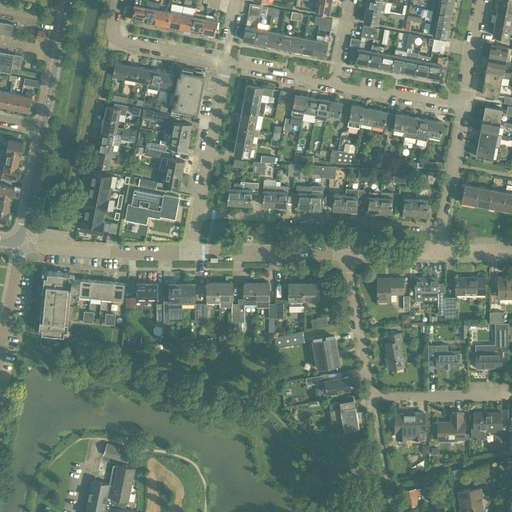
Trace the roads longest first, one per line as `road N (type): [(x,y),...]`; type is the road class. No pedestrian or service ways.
road 1 (residential): [(439,227),(196,213)]
road 2 (residential): [(20,245),(191,252)]
road 3 (residential): [(225,62),(110,41),(118,0)]
road 4 (residential): [(191,252),(345,253)]
road 5 (residential): [(196,213),(225,62)]
road 6 (residential): [(373,397),(345,253)]
road 7 (residential): [(373,397),(505,396)]
road 8 (residential): [(43,128),(67,0)]
road 9 (residential): [(461,109),(333,87)]
road 10 (residential): [(439,227),(461,109)]
